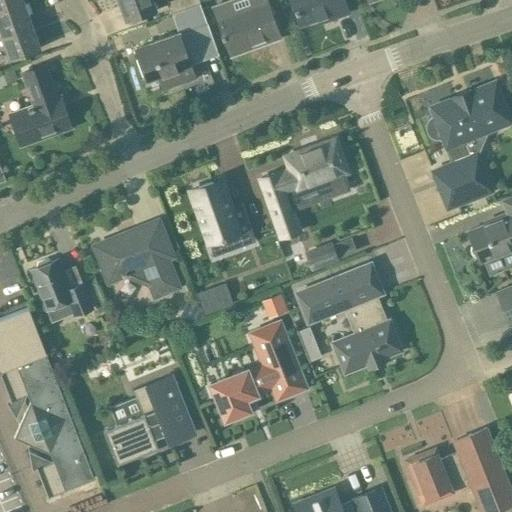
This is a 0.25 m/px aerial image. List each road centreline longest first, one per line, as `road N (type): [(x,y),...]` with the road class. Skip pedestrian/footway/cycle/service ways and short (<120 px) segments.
road 1 (residential): [(184,486),(468,374),(354,73)]
road 2 (unclassified): [(135,162),(354,73)]
road 3 (residential): [(135,162),(87,54),(85,25),(67,0)]
road 4 (unclassified): [(354,73),(511,19)]
road 5 (unclassified): [(0,220),(135,162)]
